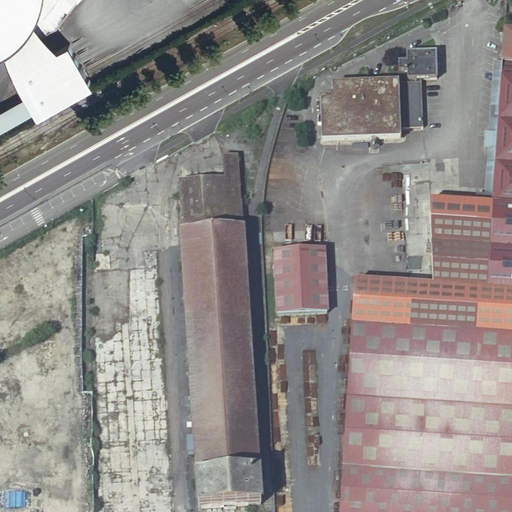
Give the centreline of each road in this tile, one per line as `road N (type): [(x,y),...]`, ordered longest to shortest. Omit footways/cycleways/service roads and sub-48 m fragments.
road 1 (secondary): [(0,213),(379,0)]
road 2 (secondary): [(332,0),(0,185)]
road 3 (unknown): [(338,335),(312,338),(295,366),(303,511)]
